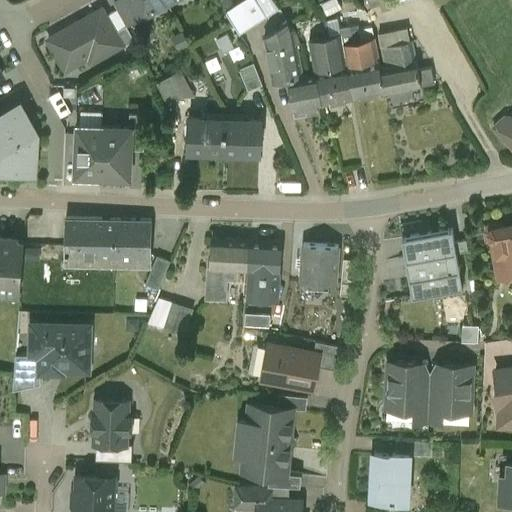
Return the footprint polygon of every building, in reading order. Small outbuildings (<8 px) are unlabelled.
[(133,0),(116,0),(113,2),(125,23),(142,14),(133,0)] [(166,1),(165,0),(133,0),(142,14),(166,1)] [(258,0),(241,0),(226,10),(232,21),(240,32),(267,14),(258,0)] [(279,7),(274,0),(258,0),(267,14),(279,7)] [(100,11),(78,24),(77,23),(49,39),(65,69),(101,49),(104,54),(121,44),(122,47),(134,40),(126,25),(114,32),(102,9),(99,10),(100,11)] [(289,20),(265,35),(273,81),(288,78),(288,76),(303,74),(297,40),(299,40),(296,30),(289,20)] [(358,23),(341,26),(344,41),(361,38),(358,23)] [(409,24),(378,30),(381,46),(391,44),(412,40),(409,24)] [(361,38),(344,41),(349,72),(380,66),(374,36),(361,38)] [(412,40),(391,44),(394,63),(416,59),(412,40)] [(344,41),(311,47),(317,77),(349,72),(344,41)] [(394,63),(380,66),(384,90),(420,84),(417,68),(416,59),(394,63)] [(263,82),(254,60),(239,66),(248,88),(263,82)] [(432,65),(417,68),(420,84),(435,81),(432,65)] [(380,66),(349,72),(354,96),(384,90),(380,66)] [(349,72),(317,77),(322,101),(322,102),(354,96),(349,72)] [(303,74),(288,76),(288,78),(295,112),(306,110),(305,105),(322,102),(322,101),(317,77),(308,73),(303,74)] [(181,95),(171,75),(158,82),(168,102),(181,95)] [(3,111),(0,112),(0,169),(30,171),(32,151),(35,151),(37,132),(22,105),(5,114),(3,111)] [(145,113),(130,112),(129,126),(130,126),(129,147),(131,147),(131,148),(144,149),(145,113)] [(511,112),(505,112),(493,122),(511,143),(511,112)] [(226,115),(190,113),(188,150),(224,152),(226,115)] [(262,117),(226,115),(224,152),(260,153),(262,117)] [(102,125),(79,124),(78,145),(76,145),(75,174),(99,175),(102,125)] [(129,126),(102,125),(99,175),(129,176),(131,148),(131,147),(129,147),(130,126),(129,126)] [(116,256),(117,217),(66,215),(64,255),(66,255),(65,264),(115,266),(116,256)] [(117,217),(116,256),(151,257),(151,218),(117,217)] [(511,222),(505,224),(499,219),(491,221),(487,227),(488,234),(494,238),(498,261),(511,258),(511,222)] [(402,233),(413,293),(463,285),(453,225),(402,233)] [(250,238),(212,235),(210,265),(209,266),(236,268),(237,268),(248,269),(250,238)] [(14,237),(0,236),(0,289),(14,291),(13,297),(15,297),(16,291),(20,292),(24,242),(14,241),(14,237)] [(281,239),(250,238),(248,269),(247,294),(272,296),(278,279),(281,239)] [(338,244),(304,241),(301,278),(312,279),(312,280),(329,281),(329,280),(335,280),(338,244)] [(157,254),(145,282),(158,287),(170,260),(157,254)] [(236,268),(209,266),(210,265),(208,265),(206,296),(226,297),(227,277),(236,277),(237,268),(236,268)] [(173,301),(158,296),(147,321),(165,326),(173,301)] [(192,307),(173,301),(165,326),(184,332),(192,307)] [(332,318),(312,314),(310,325),(328,329),(332,318)] [(89,326),(31,324),(30,354),(40,355),(39,372),(40,372),(56,373),(56,370),(88,370),(89,326)] [(345,345),(316,339),(313,350),(319,352),(317,363),(340,368),(345,345)] [(313,350),(269,341),(262,376),(281,379),(281,377),(313,383),(317,363),(319,352),(313,350)] [(30,354),(15,354),(12,390),(40,384),(40,372),(39,372),(40,355),(30,354)] [(419,360),(390,359),(387,404),(388,404),(388,416),(414,417),(414,406),(417,406),(418,381),(419,360)] [(472,363),(442,361),(441,382),(440,407),(442,407),(469,408),(472,363)] [(511,365),(495,368),(498,386),(495,386),(498,404),(500,404),(499,421),(511,421),(511,365)] [(430,381),(418,381),(417,406),(414,406),(414,417),(414,418),(428,418),(430,381)] [(441,382),(430,381),(428,418),(442,419),(442,407),(440,407),(441,382)] [(307,395),(280,392),(278,404),(294,406),(294,407),(306,408),(307,395)] [(127,401),(96,399),(95,415),(93,415),(92,431),(94,431),(94,444),(96,444),(126,446),(126,445),(126,432),(130,433),(131,417),(127,417),(127,401)] [(278,404),(249,401),(242,469),(269,472),(287,474),(287,473),(294,407),(294,406),(278,404)] [(432,439),(396,437),(396,451),(409,452),(409,453),(432,454),(432,439)] [(126,446),(96,444),(95,460),(131,462),(132,445),(126,445),(126,446)] [(392,453),(374,453),(372,498),(390,499),(390,500),(394,501),(394,499),(407,499),(409,453),(409,452),(396,451),(395,451),(394,452),(393,452),(392,453)] [(287,474),(269,472),(268,485),(289,486),(300,486),(301,474),(287,473),(287,474)] [(99,476),(76,475),(74,511),(111,511),(112,511),(113,491),(116,488),(116,479),(111,473),(102,473),(99,476)] [(268,485),(236,483),(235,503),(257,504),(257,498),(289,499),(289,486),(268,485)] [(289,499),(257,498),(257,504),(256,511),(300,511),(301,505),(294,505),(289,499)]
